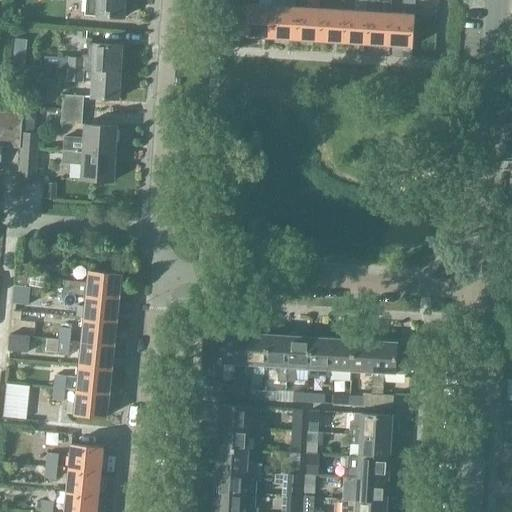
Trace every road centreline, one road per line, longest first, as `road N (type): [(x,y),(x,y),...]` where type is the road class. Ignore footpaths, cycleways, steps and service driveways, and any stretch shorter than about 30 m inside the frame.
road 1 (residential): [(481,293),(158,272)]
road 2 (residential): [(139,511),(158,272)]
road 3 (residential): [(160,229),(172,0)]
road 4 (residential): [(470,511),(481,293)]
road 5 (residential): [(160,229),(0,213)]
road 6 (residential): [(481,293),(490,134)]
road 7 (residential): [(490,134),(497,0)]
